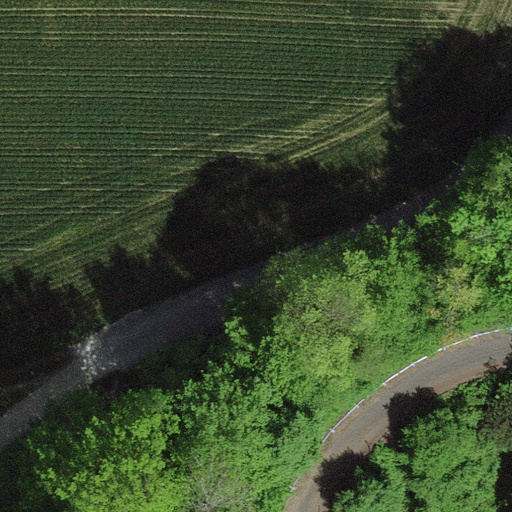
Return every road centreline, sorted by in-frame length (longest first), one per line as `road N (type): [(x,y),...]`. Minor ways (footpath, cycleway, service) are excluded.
road 1 (track): [(511,120),(415,212),(348,255),(73,357),(0,421)]
road 2 (residential): [(511,355),(404,396),(330,460),(299,511)]
